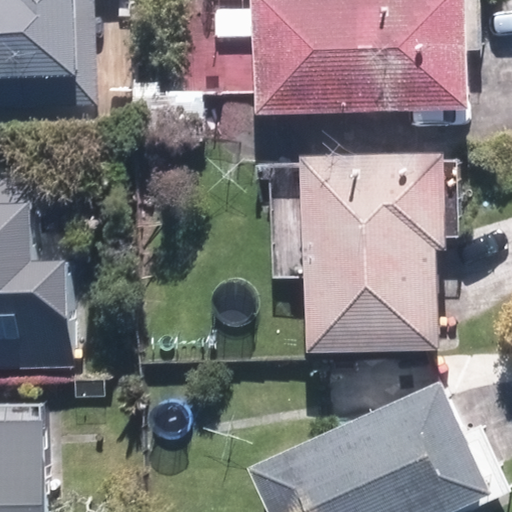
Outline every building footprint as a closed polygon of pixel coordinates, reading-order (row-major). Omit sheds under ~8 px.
[(0,0),(0,106),(110,100),(104,0),(0,0)] [(483,0),(265,0),(270,104),(488,96),(483,0)] [(452,143),(318,147),(323,341),(458,337),(452,143)] [(0,362),(86,361),(84,249),(50,250),(48,173),(0,173),(0,362)] [(433,511),(510,476),(458,367),(265,458),(290,511),(433,511)] [(65,511),(64,408),(0,408),(0,511),(65,511)]
